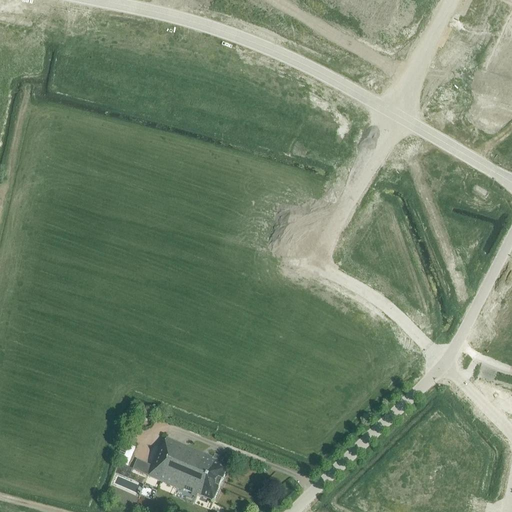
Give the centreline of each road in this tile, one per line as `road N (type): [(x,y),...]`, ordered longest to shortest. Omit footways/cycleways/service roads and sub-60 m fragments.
road 1 (tertiary): [(511,180),(284,55),(201,24),(96,0)]
road 2 (track): [(345,207),(326,243),(327,269),(444,365)]
road 3 (unclassified): [(292,511),(444,365)]
road 4 (unclassified): [(444,365),(511,234)]
road 5 (track): [(449,0),(392,112)]
